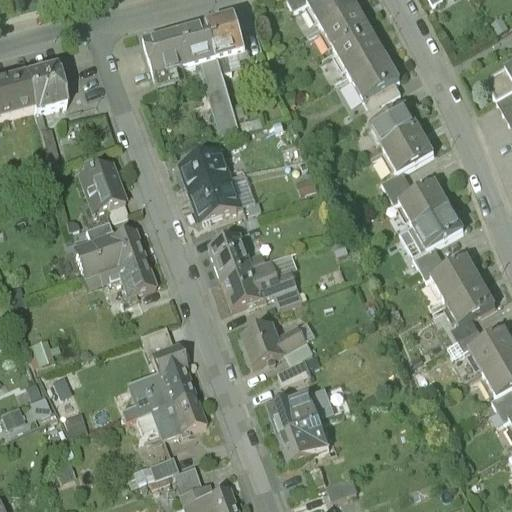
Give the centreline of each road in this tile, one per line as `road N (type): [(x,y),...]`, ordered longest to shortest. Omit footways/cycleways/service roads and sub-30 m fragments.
road 1 (residential): [(91,23),(270,511)]
road 2 (residential): [(511,253),(441,82),(396,0)]
